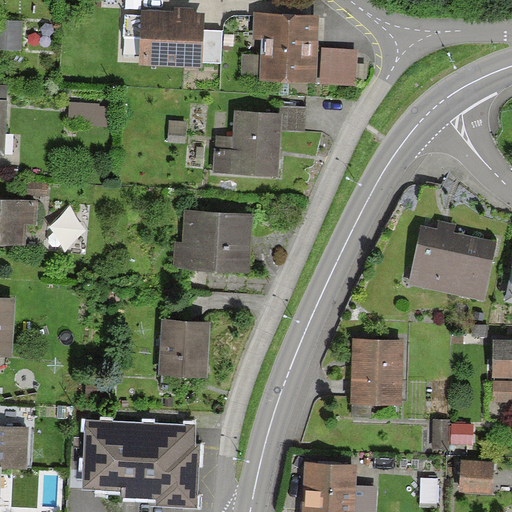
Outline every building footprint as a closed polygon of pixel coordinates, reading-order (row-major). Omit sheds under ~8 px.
[(202,29),(203,13),(143,10),(142,17),(126,16),(125,38),(142,38),(141,65),(201,68),(201,64),(202,29)] [(314,82),(316,16),(254,14),(254,39),(262,39),(261,55),(244,55),(243,75),(261,76),(260,80),(314,82)] [(20,22),(0,21),(0,48),(20,49),(20,22)] [(224,30),(202,29),(201,64),(223,64),(224,30)] [(356,85),(357,51),(321,50),(321,84),(356,85)] [(107,106),(101,105),(101,103),(70,102),(69,124),(106,126),(107,106)] [(304,131),(305,106),(273,105),(272,116),(280,117),(279,130),(304,131)] [(272,116),(234,115),(233,140),(217,140),(216,175),(277,177),(279,130),(280,117),(272,116)] [(181,122),(166,122),(165,142),(181,142),(181,122)] [(46,196),(47,184),(28,184),(28,195),(46,196)] [(36,223),(37,202),(0,200),(0,242),(24,243),(25,222),(36,223)] [(75,204),(51,220),(68,246),(92,230),(75,204)] [(250,273),(253,213),(185,209),(183,241),(174,240),(173,269),(250,273)] [(432,228),(417,225),(406,282),(478,296),(489,240),(449,232),(451,223),(434,219),(432,228)] [(0,356),(12,357),(16,299),(0,297),(0,356)] [(210,322),(162,320),(160,374),(208,376),(210,322)] [(396,338),(349,337),(349,401),(396,401),(396,338)] [(511,338),(490,338),(489,374),(511,374),(511,382),(491,382),(491,399),(511,398),(511,338)] [(108,379),(85,379),(85,397),(107,397),(108,379)] [(446,420),(430,419),(430,445),(462,445),(462,427),(446,427),(446,420)] [(195,425),(86,422),(84,488),(122,489),(122,499),(162,500),(162,507),(199,508),(201,446),(194,446),(195,425)] [(28,428),(0,426),(0,466),(2,467),(27,468),(28,428)] [(492,493),(494,461),(460,459),(458,491),(492,493)] [(347,511),(349,462),(301,461),(298,511),(347,511)] [(439,480),(419,480),(419,503),(439,503),(439,480)]
